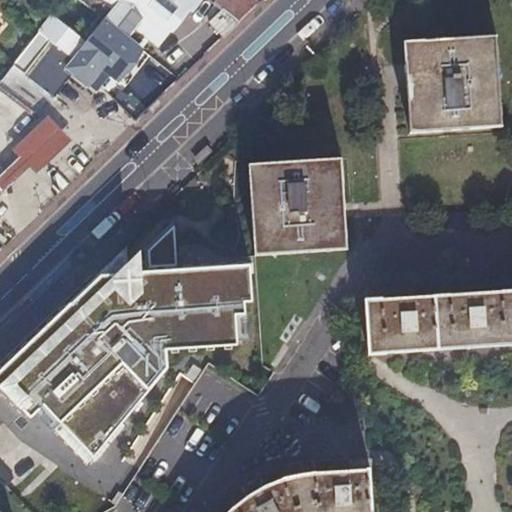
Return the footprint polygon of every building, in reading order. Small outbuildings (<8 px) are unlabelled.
[(79,0),(99,15),(81,39),(51,15),(28,44),(39,53),(25,75),(54,96),(71,72),(94,92),(101,85),(104,88),(113,76),(116,78),(140,47),(141,46),(139,44),(146,35),(158,46),(172,30),(174,32),(191,10),(195,12),(203,0),(79,0)] [(222,8),(239,21),(257,4),(252,0),(211,0),(217,4),(222,8)] [(205,17),(208,21),(222,8),(217,4),(205,17)] [(208,21),(223,37),(239,21),(222,8),(208,21)] [(402,41),(408,133),(501,127),(495,36),(402,41)] [(34,176),(70,141),(46,116),(10,150),(18,158),(25,165),(34,176)] [(0,176),(0,178),(2,187),(25,165),(18,158),(0,176)] [(340,158),(248,164),(255,255),(346,249),(340,158)] [(251,274),(251,264),(101,275),(0,370),(0,386),(10,397),(8,399),(16,407),(18,405),(31,418),(44,406),(93,458),(167,368),(166,350),(237,345),(235,315),(245,314),(245,302),(252,302),(251,274)] [(370,353),(511,344),(511,290),(367,299),(370,353)] [(374,511),(371,468),(350,470),(349,460),(315,462),(316,473),(301,474),(288,477),(276,480),(266,485),(261,476),(242,487),(246,496),(233,506),(227,511),(374,511)]
